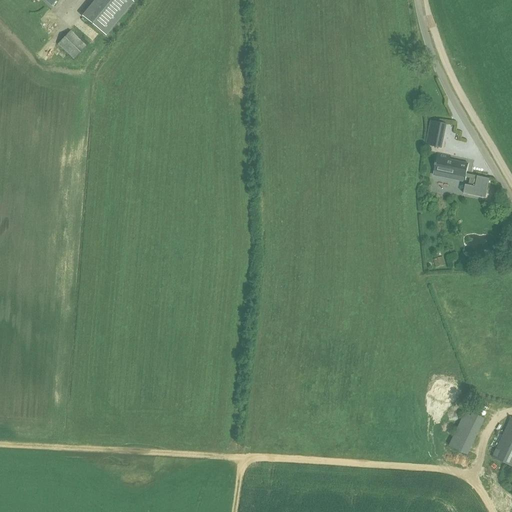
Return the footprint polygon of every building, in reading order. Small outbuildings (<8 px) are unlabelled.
[(95,0),(82,16),(106,35),(133,2),(130,0),(95,0)] [(57,44),(73,59),(86,45),(77,37),(79,35),(72,28),(70,31),(57,44)] [(98,43),(82,55),(90,66),(106,54),(98,43)] [(443,139),(427,136),(425,144),(442,148),(443,139)] [(464,193),(486,197),(489,178),(466,173),(468,163),(448,160),(449,155),(437,153),(434,171),(455,176),(454,180),(465,182),(466,177),(470,178),(469,185),(466,184),(464,193)] [(434,259),(436,267),(444,265),(442,257),(434,259)] [(476,367),(468,384),(479,389),(482,384),(478,382),(483,371),(476,367)] [(470,450),(485,415),(467,408),(452,443),(470,450)] [(511,418),(492,457),(511,466),(511,418)]
